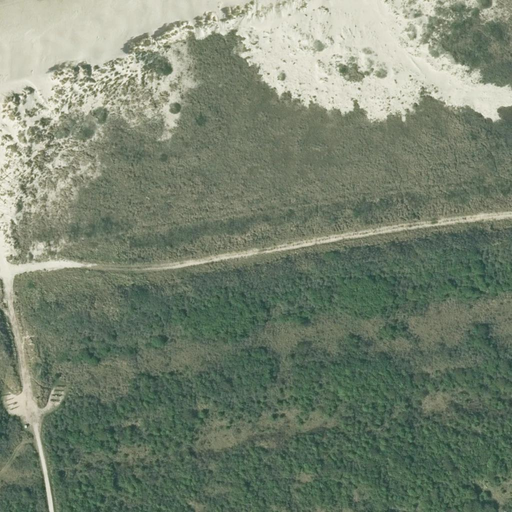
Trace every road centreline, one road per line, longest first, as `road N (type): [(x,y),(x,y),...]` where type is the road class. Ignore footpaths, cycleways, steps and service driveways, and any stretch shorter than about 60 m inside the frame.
road 1 (track): [(511,214),(175,265),(0,257)]
road 2 (track): [(33,425),(0,272)]
